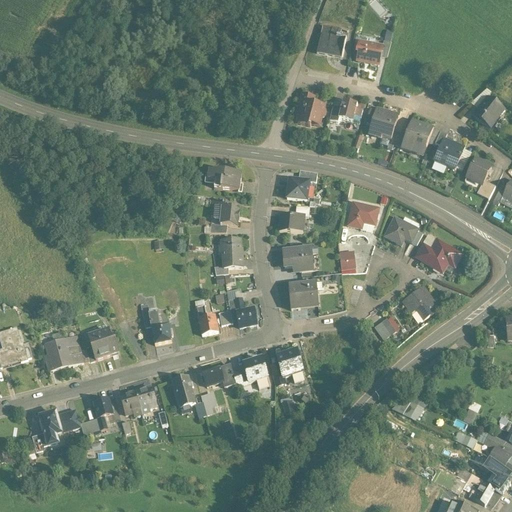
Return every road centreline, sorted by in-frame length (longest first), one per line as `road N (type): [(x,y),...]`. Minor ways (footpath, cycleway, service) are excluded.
road 1 (tertiary): [(286,511),(352,413),(409,358),(511,281)]
road 2 (residential): [(277,331),(0,407)]
road 3 (tertiary): [(0,93),(130,133),(268,153)]
road 4 (tertiary): [(268,153),(391,182),(511,254)]
road 5 (residential): [(277,331),(258,246),(268,153)]
road 6 (residential): [(291,75),(451,121)]
road 7 (residential): [(366,309),(408,278),(381,262),(367,290)]
